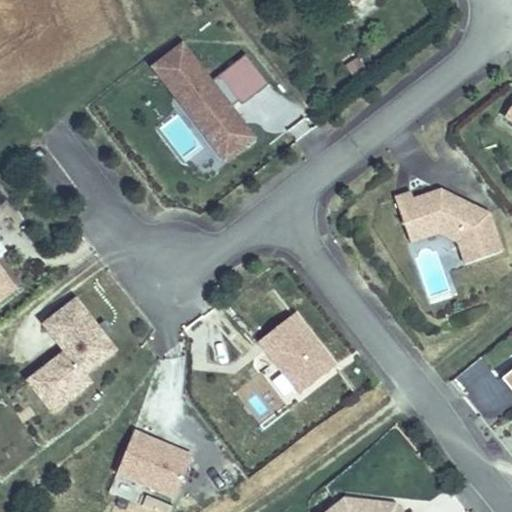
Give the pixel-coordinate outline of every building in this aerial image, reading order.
[(246,101),(274,80),(251,50),(214,78),(187,43),(160,64),(221,142),(231,133),(230,131),(240,123),(229,108),(244,97),(246,101)] [(252,137),(240,123),(230,131),(231,133),(221,142),(231,154),(252,137)] [(510,244),(497,207),(448,183),(420,193),(418,186),(402,192),(413,221),(426,216),(431,230),(446,226),(465,235),(473,257),(510,244)] [(0,204),(10,197),(0,184),(0,204)] [(431,230),(426,216),(413,221),(418,236),(431,230)] [(0,295),(21,278),(0,253),(0,295)] [(119,347),(80,298),(48,323),(70,350),(46,368),(71,399),(95,380),(88,371),(119,347)] [(340,363),(298,310),(263,338),(304,390),(340,363)] [(71,399),(46,368),(33,379),(57,410),(71,399)] [(180,495),(197,453),(139,429),(122,471),(180,495)] [(145,492),(141,505),(162,511),(169,511),(173,501),(145,492)] [(419,511),(415,507),(409,511),(399,498),(348,492),(321,511),(419,511)]
